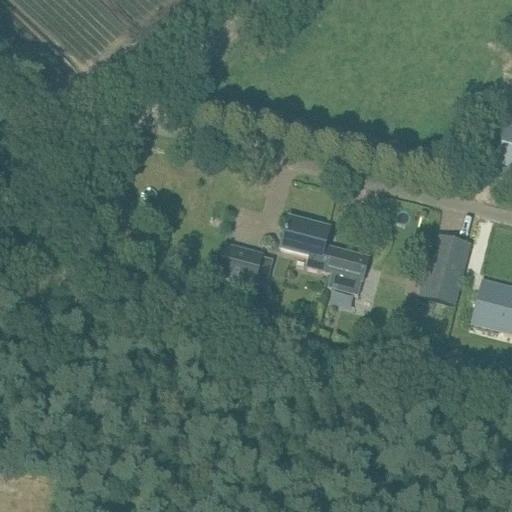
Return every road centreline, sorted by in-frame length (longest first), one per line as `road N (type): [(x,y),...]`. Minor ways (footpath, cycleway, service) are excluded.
road 1 (tertiary): [(0,189),(244,0)]
road 2 (track): [(246,323),(511,398)]
road 3 (unknown): [(271,140),(511,213)]
road 4 (unknown): [(123,93),(271,140)]
